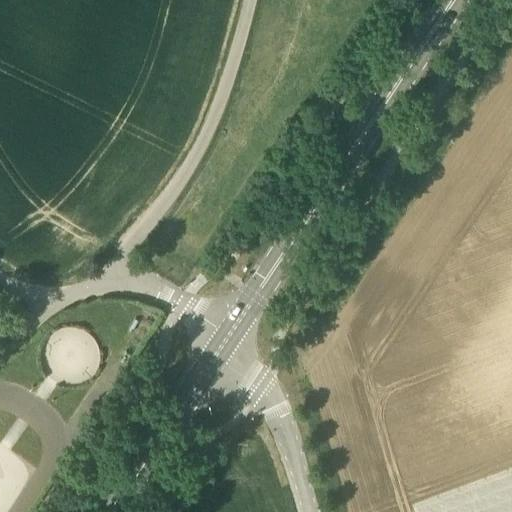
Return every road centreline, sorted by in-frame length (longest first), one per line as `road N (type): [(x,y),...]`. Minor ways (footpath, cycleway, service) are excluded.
road 1 (secondary): [(220,344),(454,0)]
road 2 (unclassified): [(114,272),(190,165),(228,83),(249,0)]
road 3 (secondary): [(112,511),(220,344)]
road 4 (unclassified): [(307,511),(274,408),(220,344)]
road 5 (unclassified): [(220,344),(182,303),(114,272)]
